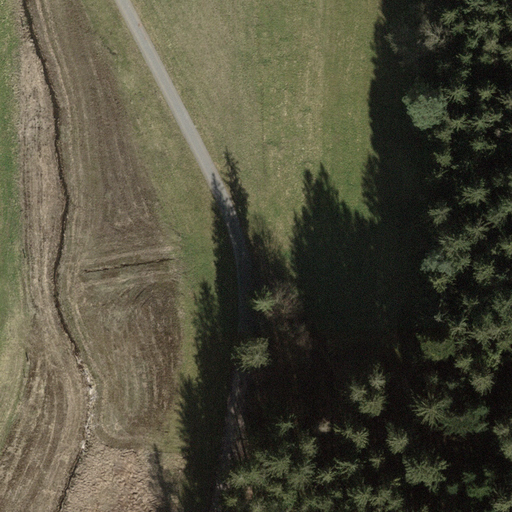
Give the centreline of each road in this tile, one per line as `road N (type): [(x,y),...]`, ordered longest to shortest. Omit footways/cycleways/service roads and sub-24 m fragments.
road 1 (track): [(128,0),(247,256),(247,314),(219,511)]
road 2 (track): [(247,256),(415,511)]
